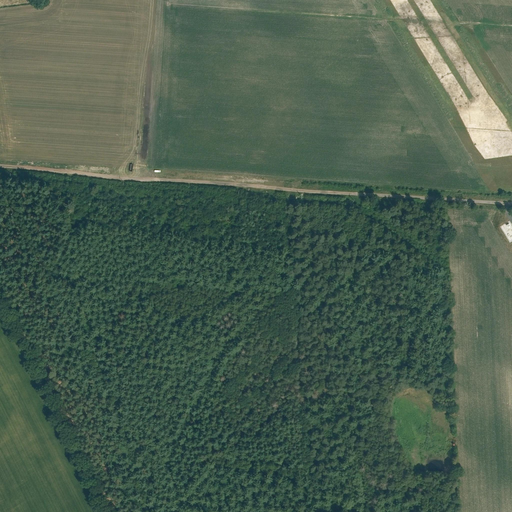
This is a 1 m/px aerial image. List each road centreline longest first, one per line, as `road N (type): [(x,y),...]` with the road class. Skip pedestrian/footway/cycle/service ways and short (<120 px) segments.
road 1 (track): [(309,511),(282,186),(0,164)]
road 2 (unclassified): [(511,201),(282,186)]
road 3 (track): [(0,317),(100,511)]
